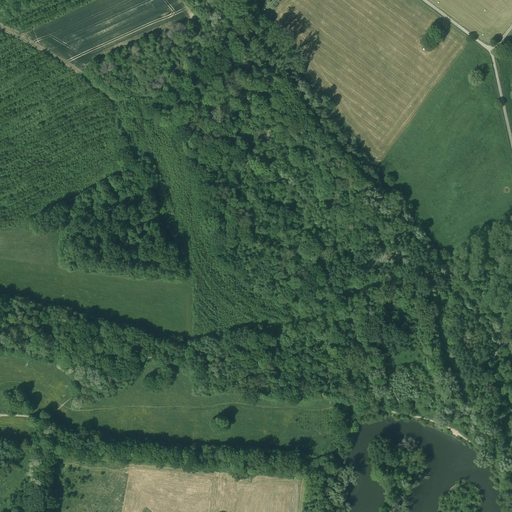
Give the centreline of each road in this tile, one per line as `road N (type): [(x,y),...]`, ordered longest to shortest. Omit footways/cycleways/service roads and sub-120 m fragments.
road 1 (track): [(336,447),(312,461),(100,441),(41,418)]
road 2 (track): [(422,0),(493,55),(511,140)]
